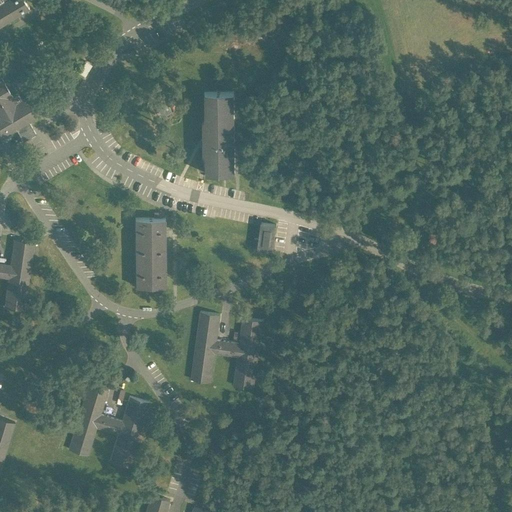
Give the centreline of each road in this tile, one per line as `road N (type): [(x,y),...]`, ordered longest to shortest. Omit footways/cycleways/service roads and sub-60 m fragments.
road 1 (track): [(502,511),(488,395),(460,335),(415,270)]
road 2 (track): [(511,162),(368,222),(358,242)]
